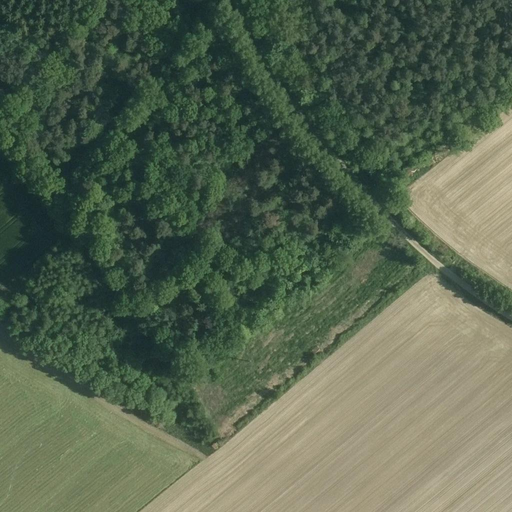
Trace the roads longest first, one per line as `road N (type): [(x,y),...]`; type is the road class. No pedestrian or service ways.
road 1 (unclassified): [(511,317),(448,273),(365,194),(298,113),(232,0)]
road 2 (track): [(200,0),(46,189)]
